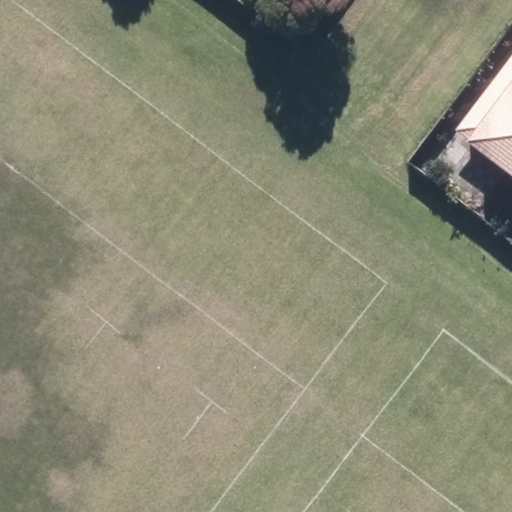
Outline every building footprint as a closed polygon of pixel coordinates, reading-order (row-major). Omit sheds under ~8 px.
[(224,0),(171,0),(164,9),(270,98),(300,63),(224,0)] [(435,42),(390,8),(359,51),(404,84),(435,42)] [(511,59),(455,134),(511,177),(511,59)] [(385,107),(341,70),(306,112),(351,148),(385,107)] [(479,214),(418,163),(378,211),(438,261),(479,214)] [(511,254),(491,278),(511,296),(511,254)]
